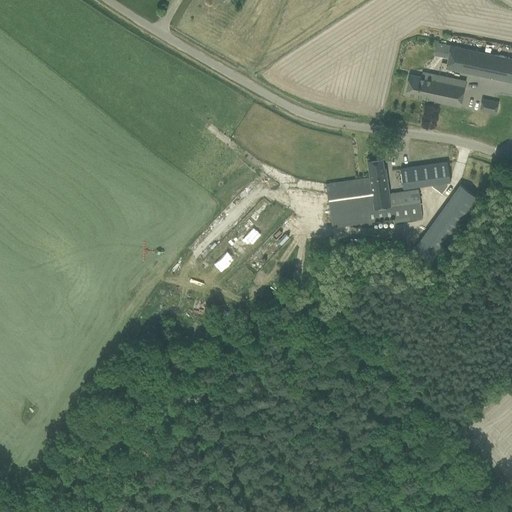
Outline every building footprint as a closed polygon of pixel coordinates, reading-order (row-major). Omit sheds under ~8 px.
[(447,58),(445,68),(511,82),(511,58),(450,45),(447,58)] [(407,85),(405,94),(460,106),(462,96),(465,81),(434,75),(433,79),(421,76),(410,74),(407,85)] [(482,99),(480,110),(495,113),(497,103),(482,99)] [(327,194),(331,227),(359,224),(359,227),(373,226),(372,222),(414,216),(414,219),(422,218),(419,190),(389,194),(387,178),(385,168),(384,168),(382,158),(367,160),(370,178),(326,184),(327,194)] [(447,162),(400,169),(402,179),(402,184),(403,188),(433,184),(433,187),(443,194),(449,184),(448,182),(450,181),(449,177),(449,172),(447,162)] [(413,249),(436,266),(483,201),(460,184),(413,249)]
